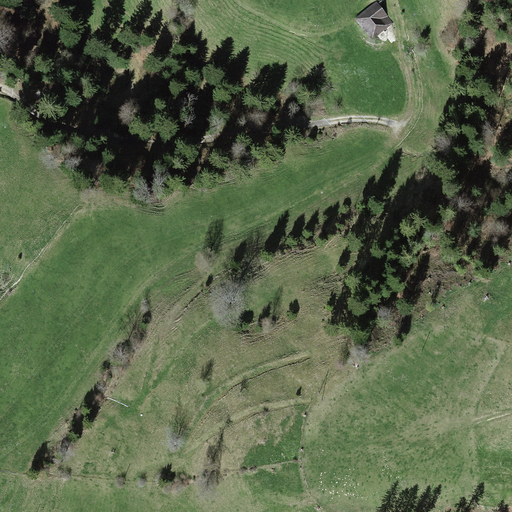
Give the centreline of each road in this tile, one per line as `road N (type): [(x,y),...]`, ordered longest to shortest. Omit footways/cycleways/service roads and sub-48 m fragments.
road 1 (track): [(0,85),(58,125),(144,141),(356,118),(398,126),(411,93),(391,1)]
road 2 (track): [(398,126),(370,167),(243,244),(171,314),(149,390),(194,333),(262,298)]
road 3 (track): [(308,353),(228,384),(179,450),(186,454),(238,415),(312,399)]
road 4 (track): [(10,90),(80,101),(131,93),(136,70),(104,0)]
